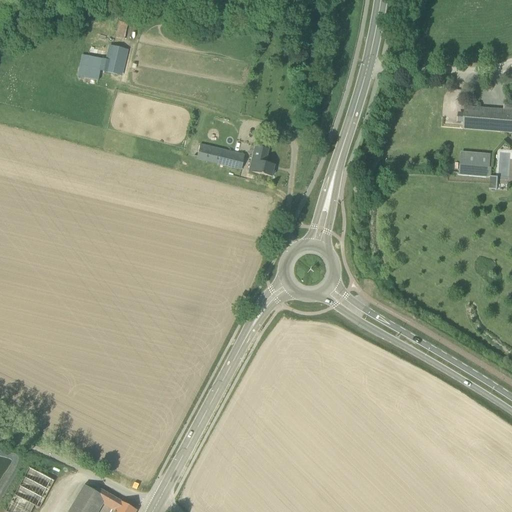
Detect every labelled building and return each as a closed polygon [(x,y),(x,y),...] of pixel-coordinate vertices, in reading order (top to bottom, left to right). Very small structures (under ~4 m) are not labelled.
[(116,38),(124,40),(128,24),(119,22),(116,38)] [(113,46),(106,73),(117,75),(124,49),(113,46)] [(100,71),(102,60),(88,56),(85,67),(84,77),(83,78),(92,80),(94,71),(99,72),(100,72),(100,71)] [(463,129),(473,130),(511,132),(511,110),(465,107),(463,129)] [(252,156),(248,172),(271,177),(272,175),(273,175),(274,172),(273,171),(274,165),(265,163),(268,149),(258,147),(256,156),(252,156)] [(199,148),(196,159),(241,170),(243,159),(199,148)] [(460,165),(459,176),(490,178),(491,167),(460,165)] [(489,188),(497,189),(498,177),(491,176),(489,188)] [(40,507),(53,480),(30,469),(20,488),(31,493),(27,501),(40,507)] [(98,511),(103,506),(114,511),(116,508),(123,511),(135,511),(136,511),(121,502),(96,488),(95,487),(93,491),(83,485),(67,511),(98,511)]
